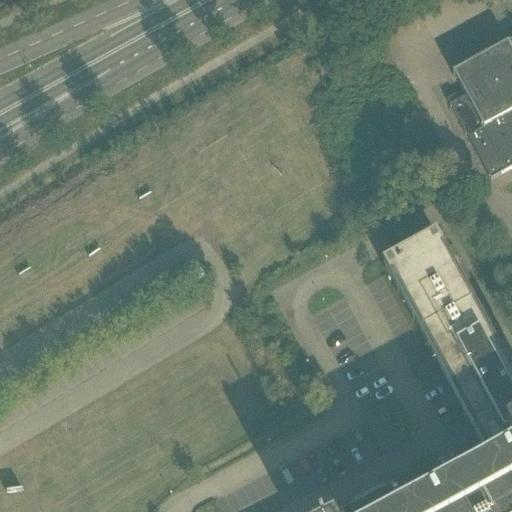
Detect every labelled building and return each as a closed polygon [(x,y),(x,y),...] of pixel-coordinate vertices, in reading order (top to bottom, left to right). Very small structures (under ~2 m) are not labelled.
[(447,102),(491,182),(511,170),(511,43),(494,53),(495,54),(454,77),(466,99),(459,103),(456,97),(447,102)] [(98,184),(83,193),(110,238),(213,175),(197,149),(232,127),(282,210),(334,178),(274,79),(98,185),(98,184)] [(42,219),(0,244),(0,297),(81,249),(57,209),(42,218),(42,219)] [(511,511),(511,355),(453,246),(444,251),(438,241),(385,270),(391,282),(393,281),(492,464),(404,511),(511,511)] [(383,455),(401,445),(382,409),(364,419),(383,455)]
